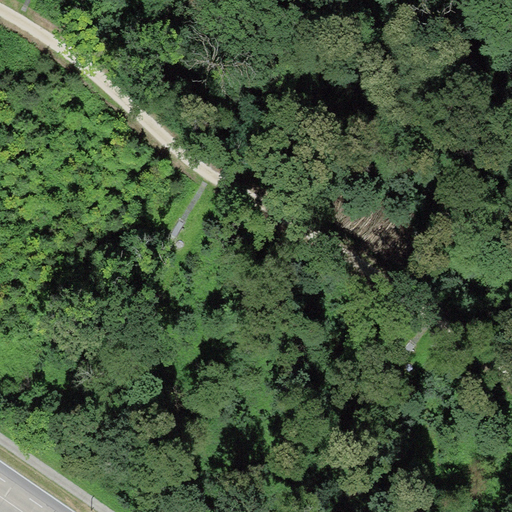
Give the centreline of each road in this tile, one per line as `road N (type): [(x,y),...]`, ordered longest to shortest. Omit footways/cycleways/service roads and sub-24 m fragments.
road 1 (track): [(0,15),(68,54),(183,160),(384,284),(511,384)]
road 2 (track): [(207,0),(68,54)]
